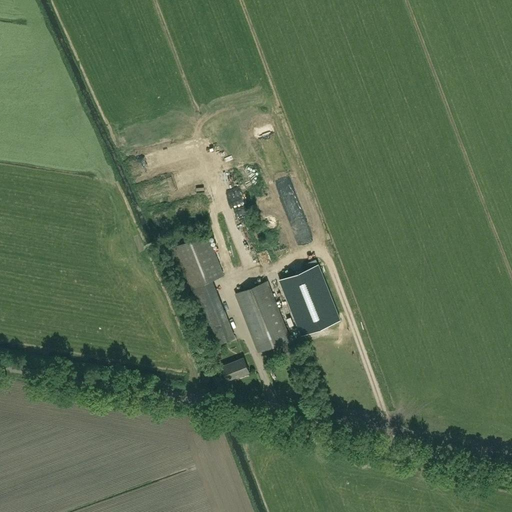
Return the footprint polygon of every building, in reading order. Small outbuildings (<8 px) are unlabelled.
[(175,246),(191,288),(224,275),(207,234),(175,246)] [(318,263),(279,278),(302,334),(341,319),(318,263)] [(291,339),(267,281),(236,293),(259,351),(291,339)] [(235,337),(225,311),(204,320),(214,346),(235,337)] [(222,365),(227,378),(239,374),(240,375),(249,371),(243,357),(222,365)]
